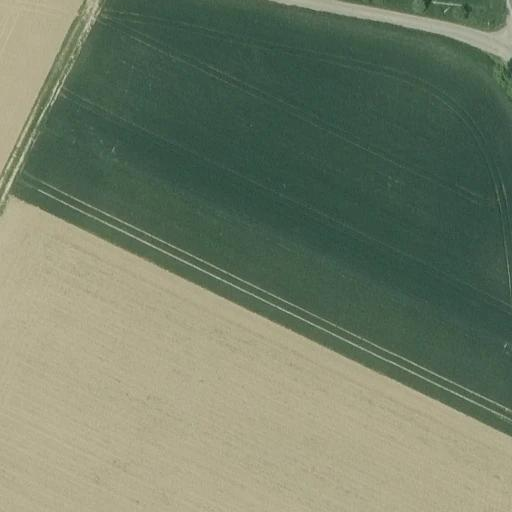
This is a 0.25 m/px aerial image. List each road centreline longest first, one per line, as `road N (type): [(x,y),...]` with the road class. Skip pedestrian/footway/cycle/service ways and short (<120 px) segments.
road 1 (track): [(94,0),(0,194)]
road 2 (track): [(307,0),(452,29),(511,50)]
